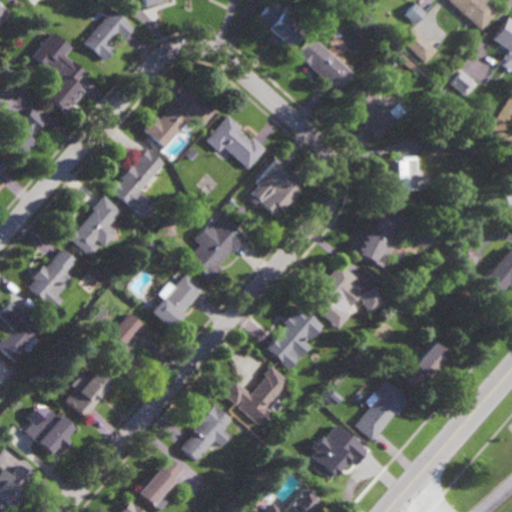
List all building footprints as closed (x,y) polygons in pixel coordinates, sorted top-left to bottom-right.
[(121,40),(116,35),(108,43),(113,48),(103,60),(82,41),(104,17),(92,6),(98,0),(102,0),(133,27),(121,40)] [(485,0),(495,9),(478,29),(446,0),(485,0)] [(281,13),(288,6),(296,13),(289,21),(302,32),(288,48),(280,42),(276,46),(268,39),(272,34),(255,19),(269,3),(281,13)] [(413,25),(402,14),(413,3),(424,14),(413,25)] [(511,21),(511,20),(511,70),(511,72),(500,65),(504,59),(500,57),(505,48),(489,37),(503,15),(511,21)] [(425,61),(401,39),(411,28),(435,50),(425,61)] [(70,60),(70,59),(84,70),(73,83),(82,90),(63,113),(42,96),(51,85),(41,77),(48,69),(43,64),(42,65),(29,55),(50,30),(69,46),(63,54),(70,60)] [(336,91),(295,54),(310,36),(352,73),(336,91)] [(464,96),(448,82),(459,70),(474,83),(464,96)] [(388,111),(400,100),(409,109),(375,139),(364,126),(365,124),(357,115),(359,113),(348,101),(364,87),(362,85),(369,78),(382,93),(379,96),(384,101),(381,103),(388,111)] [(203,99),(210,98),(218,106),(201,126),(190,117),(186,122),(184,124),(187,127),(184,132),(180,128),(163,148),(143,130),(155,116),(158,119),(183,90),(188,95),(193,90),(203,99)] [(445,114),(436,110),(441,100),(450,104),(445,114)] [(31,132),(30,131),(26,136),(31,140),(15,159),(0,145),(0,143),(7,136),(0,129),(0,123),(3,120),(1,118),(5,112),(7,114),(10,111),(19,120),(29,107),(43,119),(31,132)] [(249,140),(252,137),(264,148),(246,168),(222,146),(217,151),(205,140),(226,115),(240,127),(237,130),(249,140)] [(437,143),(436,135),(449,134),(450,141),(437,143)] [(139,191),(154,204),(142,218),(108,189),(116,180),(118,182),(120,180),(117,177),(129,163),(133,166),(136,162),(134,160),(145,147),(163,162),(139,191)] [(192,160),(186,155),(191,148),(198,153),(192,160)] [(418,190),(403,191),(403,194),(384,195),(384,184),(380,184),(380,175),(384,175),(383,160),(402,160),(401,157),(416,156),(418,190)] [(282,210),(280,208),(274,214),(251,194),(258,185),(255,182),(276,158),(303,181),(297,189),(299,191),(282,210)] [(115,232),(103,246),(95,239),(92,242),(97,247),(88,256),(66,236),(73,228),(75,230),(93,210),(91,208),(102,195),(120,211),(107,225),(115,232)] [(399,235),(382,268),(349,251),(361,228),(372,233),(382,213),(396,220),(391,231),(399,235)] [(233,252),(231,250),(218,265),(221,268),(211,280),(187,259),(200,244),(193,239),(208,222),(214,227),(224,216),(247,237),(233,252)] [(427,248),(417,243),(419,240),(414,237),(421,222),(436,230),(427,248)] [(511,281),(509,285),(506,283),(498,292),(482,278),(510,246),(511,247),(511,281)] [(65,271),(72,277),(56,295),(61,300),(52,311),(26,287),(33,280),(29,277),(41,264),(44,267),(61,248),(74,260),(65,271)] [(361,293),(376,286),(386,305),(369,313),(360,295),(349,308),(339,299),(323,316),(306,301),(340,263),(356,278),(351,284),(361,293)] [(181,313),(183,315),(170,329),(149,311),(162,296),(164,298),(185,274),(202,289),(181,313)] [(10,361),(0,351),(0,339),(10,328),(0,318),(0,310),(8,300),(39,328),(10,361)] [(311,339),(307,335),(303,340),(309,345),(300,356),(294,351),(283,364),(266,349),(275,339),(275,338),(290,321),(288,319),(300,305),(323,326),(311,339)] [(123,344),(139,358),(123,376),(96,351),(103,343),(95,335),(102,328),(110,335),(129,312),(142,323),(123,344)] [(426,379),(424,377),(415,388),(401,376),(432,340),(448,354),(426,379)] [(264,408),(269,411),(258,424),(238,407),(243,402),(240,400),(236,405),(223,394),(234,380),(247,391),(246,393),(248,395),(265,376),(263,374),(270,366),(287,380),(264,408)] [(95,404),(96,405),(84,418),(64,400),(75,387),(78,390),(97,368),(114,383),(95,404)] [(395,414),(394,412),(369,440),(352,425),(376,397),(372,393),(384,379),(408,400),(395,414)] [(320,413),(313,407),(318,403),(324,409),(320,413)] [(221,446),(214,440),(196,461),(181,447),(194,432),(192,431),(198,424),(197,423),(214,404),(217,406),(216,408),(231,420),(223,429),(230,435),(221,446)] [(56,418),(60,414),(75,428),(66,437),(70,441),(62,450),(59,447),(50,456),(48,453),(47,454),(44,451),(23,431),(32,422),(33,423),(46,409),(56,418)] [(339,475),(339,474),(338,475),(327,487),(309,471),(320,458),(330,446),(344,430),(362,446),(361,448),(354,456),(355,457),(354,457),(339,475)] [(161,494),(168,500),(158,511),(151,505),(150,507),(135,494),(144,484),(142,481),(147,475),(150,477),(168,457),(182,469),(161,494)] [(31,475),(17,491),(23,496),(10,511),(4,506),(0,511),(0,471),(2,469),(9,475),(18,464),(31,475)] [(309,511),(260,511),(269,503),(280,511),(301,487),(316,501),(308,510),(310,511),(309,511)] [(117,511),(128,501),(140,511),(117,511)]
